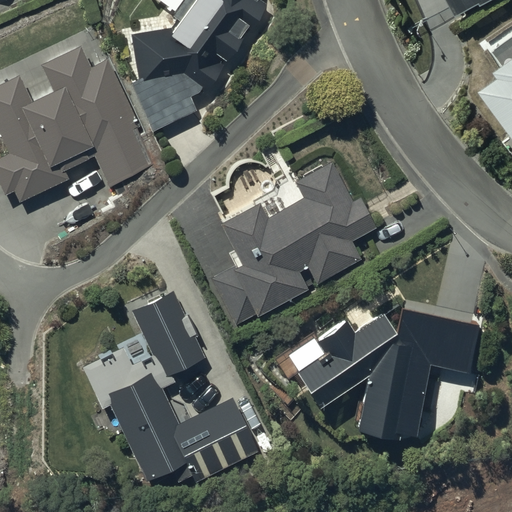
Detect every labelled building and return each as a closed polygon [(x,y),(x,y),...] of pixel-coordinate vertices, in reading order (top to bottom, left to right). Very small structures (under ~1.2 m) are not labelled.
[(164,0),(175,7),(173,9),(178,12),(170,24),(131,30),(137,72),(130,74),(151,124),(194,106),(188,92),(196,85),(201,89),(222,61),(216,57),(221,50),(227,54),(240,36),(236,33),(247,17),(253,22),(267,2),(263,0),(164,0)] [(511,33),(496,45),(503,55),(499,57),(503,62),(484,76),(511,115),(511,33)] [(19,69),(0,77),(0,129),(8,147),(0,150),(0,183),(3,190),(13,186),(18,196),(67,173),(64,166),(93,152),(108,185),(153,165),(120,91),(124,89),(108,55),(90,63),(81,42),(40,61),(51,85),(31,94),(19,69)] [(352,197),(330,157),(294,176),(302,190),(267,209),(258,192),(218,213),(240,255),(210,271),(235,317),(306,279),(297,262),(305,258),(315,277),(360,253),(351,237),(376,223),(360,193),(352,197)] [(123,342),(81,361),(100,403),(109,398),(144,475),(184,457),(192,475),(257,446),(233,394),(177,419),(161,384),(176,377),(172,368),(205,353),(174,285),(130,305),(151,352),(132,361),(123,342)] [(478,328),(400,313),(357,339),(349,326),(318,345),(328,361),(295,380),(317,416),(363,388),(350,443),(370,448),(415,438),(429,369),(468,377),(478,328)]
